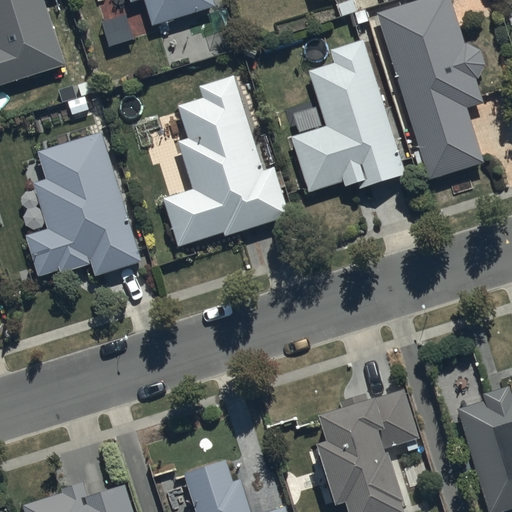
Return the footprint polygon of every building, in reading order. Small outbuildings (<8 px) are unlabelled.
[(0,0),(0,83),(67,64),(48,0),(0,0)] [(146,0),(154,24),(216,7),(213,0),(146,0)] [(416,0),(379,12),(433,180),(487,162),(469,108),(486,102),(452,0),(416,0)] [(407,175),(363,41),(332,51),(337,65),(307,75),(324,126),(290,137),(309,194),(357,179),(361,190),(407,175)] [(163,199),(179,249),(290,214),(246,72),(198,87),(201,98),(179,105),(189,137),(177,140),(193,190),(163,199)] [(144,261),(101,126),(33,147),(58,227),(25,238),(42,292),(144,261)] [(511,387),(456,405),(458,411),(489,511),(503,511),(511,509),(511,387)] [(404,391),(313,422),(343,511),(410,511),(411,511),(390,451),(421,440),(404,391)] [(250,511),(232,458),(186,474),(198,511),(286,511),(286,509),(276,511),(250,511)] [(85,486),(23,505),(25,511),(134,511),(126,484),(89,496),(85,486)]
